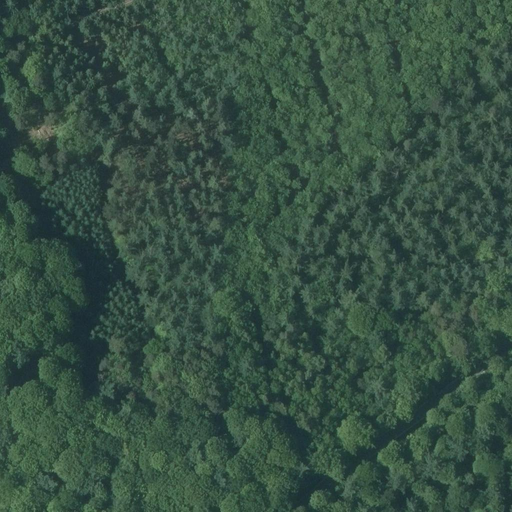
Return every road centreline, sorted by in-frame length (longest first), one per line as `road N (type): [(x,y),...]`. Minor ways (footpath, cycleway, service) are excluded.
road 1 (tertiary): [(307,511),(511,334)]
road 2 (track): [(0,43),(113,0)]
